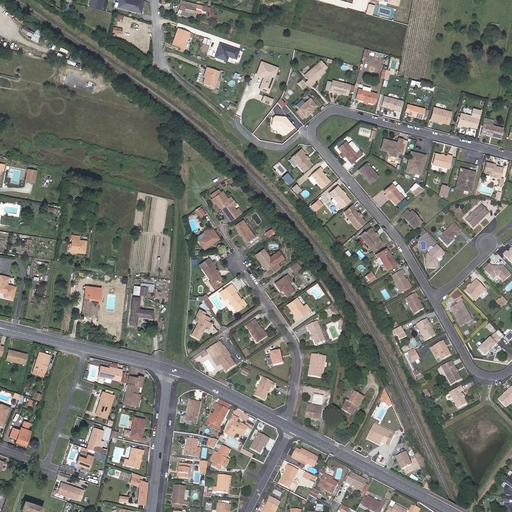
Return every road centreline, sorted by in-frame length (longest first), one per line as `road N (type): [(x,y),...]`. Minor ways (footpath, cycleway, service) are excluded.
road 1 (residential): [(432,296),(399,238),(314,141),(313,124),(336,111),(511,155)]
road 2 (tertiary): [(453,511),(288,426)]
road 3 (residential): [(235,262),(297,356),(288,426)]
road 4 (tertiary): [(168,368),(0,327)]
road 5 (residential): [(168,368),(151,511)]
road 6 (tertiary): [(288,426),(168,368)]
road 7 (residential): [(511,368),(478,373),(432,296)]
